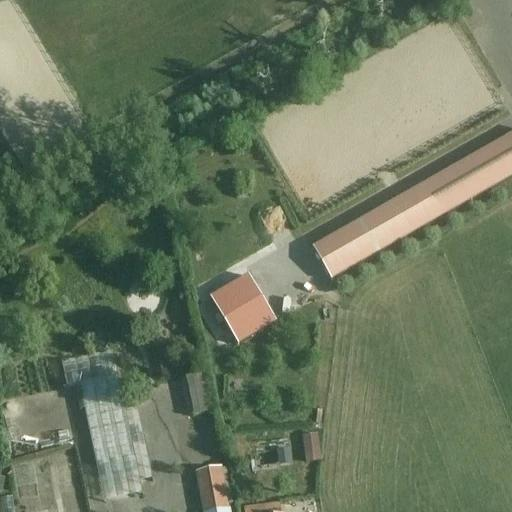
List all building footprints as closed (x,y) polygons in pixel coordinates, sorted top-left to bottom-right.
[(331,282),(511,178),(511,137),(313,251),(331,282)] [(249,278),(210,300),(238,347),(276,324),(249,278)] [(110,354),(62,365),(67,389),(79,386),(96,468),(133,460),(110,354)] [(316,436),(302,438),(305,457),(319,454),(316,436)] [(61,456),(56,464),(64,470),(70,462),(61,456)] [(204,511),(226,511),(228,511),(221,469),(197,473),(204,511)] [(312,493),(303,494),(306,511),(309,511),(316,511),(312,493)]
